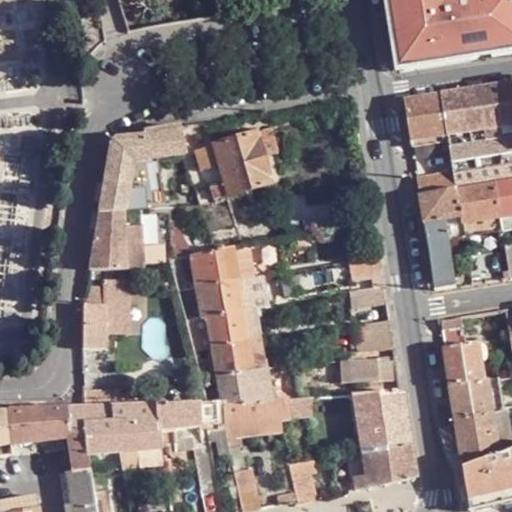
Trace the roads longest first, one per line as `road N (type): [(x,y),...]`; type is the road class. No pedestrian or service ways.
road 1 (residential): [(0,386),(50,382),(87,140),(111,100),(158,77),(366,45)]
road 2 (residential): [(404,318),(372,92)]
road 3 (residential): [(440,511),(404,318)]
road 4 (residential): [(372,92),(511,71)]
